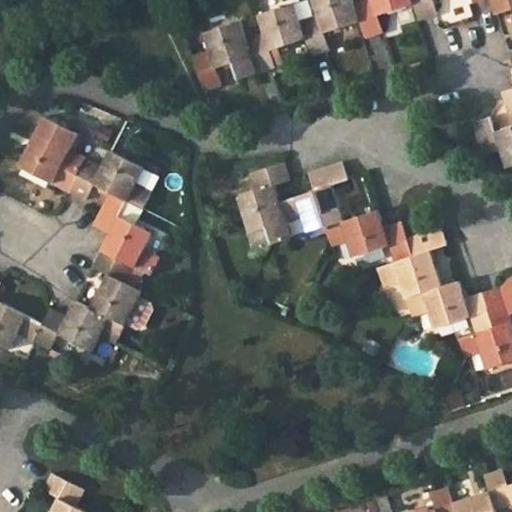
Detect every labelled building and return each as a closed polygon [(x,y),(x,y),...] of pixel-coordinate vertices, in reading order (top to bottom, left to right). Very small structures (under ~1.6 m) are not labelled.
[(57,0),(43,0),(48,14),(61,10),(57,0)] [(359,21),(353,3),(352,0),(312,0),(318,15),(300,22),(306,39),(312,55),(324,52),(329,49),(324,32),(359,21)] [(414,3),(413,0),(363,0),(353,3),(359,21),(365,37),(378,33),(383,31),(378,15),(414,3)] [(413,0),(414,3),(420,19),(432,16),(437,13),(433,0),(413,0)] [(476,0),(492,0),(497,13),(511,8),(511,0),(473,0),(474,1),(476,0)] [(306,39),(300,22),(294,4),(258,14),(264,33),(246,39),(257,73),(270,69),(274,66),(270,50),(306,39)] [(384,29),(414,19),(410,6),(380,17),(384,29)] [(205,90),(216,86),(221,85),(216,68),(233,64),(238,79),(257,73),(246,39),(240,21),(204,33),(209,51),(193,55),(205,90)] [(511,126),(496,132),(491,116),(474,122),(485,154),(503,150),(510,167),(511,166),(511,126)] [(49,117),(42,129),(24,166),(55,182),(63,167),(81,176),(89,159),(72,150),(80,134),(49,117)] [(114,193),(129,200),(145,208),(154,190),(138,182),(146,165),(114,149),(105,166),(89,159),(81,176),(74,191),(89,199),(97,183),(114,193)] [(291,180),(285,162),(251,175),(257,192),(240,197),(253,232),(268,227),(274,244),(292,238),(287,221),(281,202),(276,185),(291,180)] [(281,202),(287,221),(304,217),(310,232),(328,227),(345,221),(334,185),(350,179),(344,163),(310,174),(316,191),(281,202)] [(114,233),(105,250),(138,265),(154,273),(163,257),(147,248),(154,233),(121,216),(129,200),(114,193),(103,216),(99,224),(114,233)] [(414,258),(409,239),(403,222),(385,228),(379,211),(345,221),(328,227),(334,247),(350,242),(356,256),(391,246),(397,264),(414,258)] [(409,299),(444,288),(433,251),(449,245),(444,227),(409,239),(414,258),(397,264),(380,269),(386,286),(403,282),(409,299)] [(130,284),(138,265),(105,250),(97,267),(111,275),(94,309),(127,327),(145,292),(130,284)] [(0,281),(0,342),(13,349),(22,333),(39,342),(47,325),(0,300),(0,289),(3,283),(0,281)] [(496,330),(484,295),(468,301),(462,282),(444,288),(409,299),(415,319),(432,313),(438,328),(473,318),(479,335),(496,330)] [(503,289),(484,295),(496,330),(479,335),(462,341),(468,359),(485,354),(491,369),(511,361),(511,316),(511,313),(511,312),(511,282),(503,291),(503,289)] [(127,327),(94,309),(79,302),(72,318),(55,310),(47,325),(39,342),(55,350),(63,336),(94,351),(103,335),(119,343),(127,327)] [(455,503),(458,511),(498,511),(497,508),(511,502),(511,496),(508,485),(503,469),(490,472),(486,475),(491,491),(455,503)] [(87,511),(78,507),(85,491),(53,475),(46,490),(62,498),(54,511),(87,511)] [(428,511),(458,511),(455,503),(449,487),(437,491),(433,493),(438,509),(428,511)]
